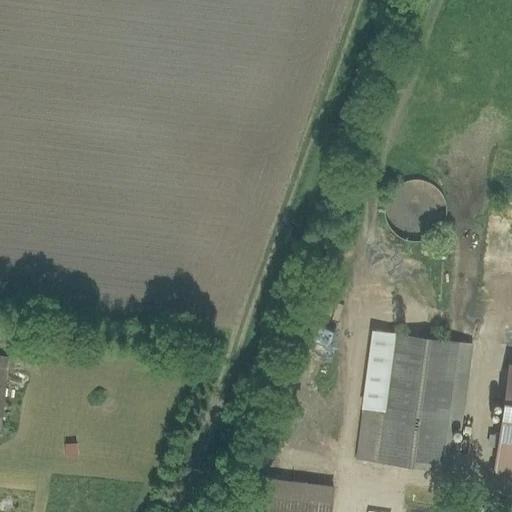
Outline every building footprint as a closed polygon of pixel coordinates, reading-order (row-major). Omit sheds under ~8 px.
[(299,362),(320,370),(353,287),(333,279),(299,362)] [(370,340),(353,465),(448,477),(465,352),(370,340)] [(0,355),(0,415),(9,357),(0,355)] [(511,372),(508,371),(492,485),(511,488),(511,372)] [(259,484),(256,511),(328,511),(330,491),(259,484)]
